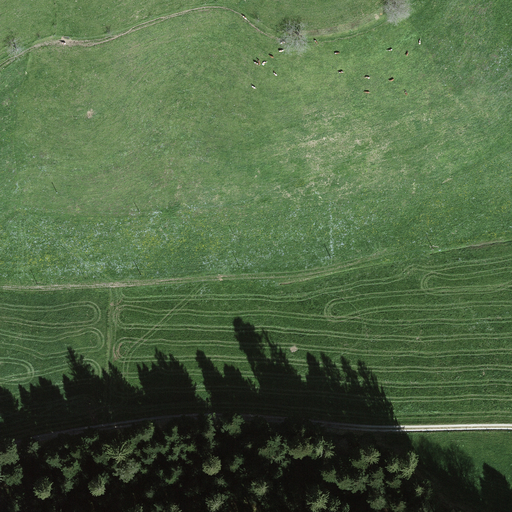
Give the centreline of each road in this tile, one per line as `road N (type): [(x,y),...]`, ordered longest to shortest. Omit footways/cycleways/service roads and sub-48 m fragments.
road 1 (track): [(511,428),(192,416),(0,448)]
road 2 (track): [(0,286),(149,282)]
